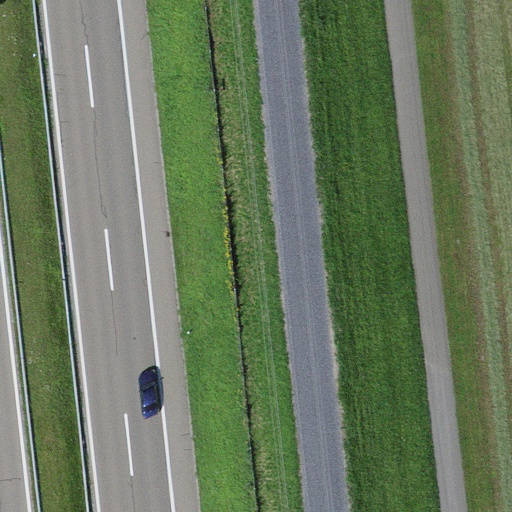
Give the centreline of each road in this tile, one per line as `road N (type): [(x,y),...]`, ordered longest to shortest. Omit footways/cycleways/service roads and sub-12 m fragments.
road 1 (track): [(405,0),(460,511)]
road 2 (motorway): [(137,511),(82,0)]
road 3 (track): [(279,0),(331,511)]
